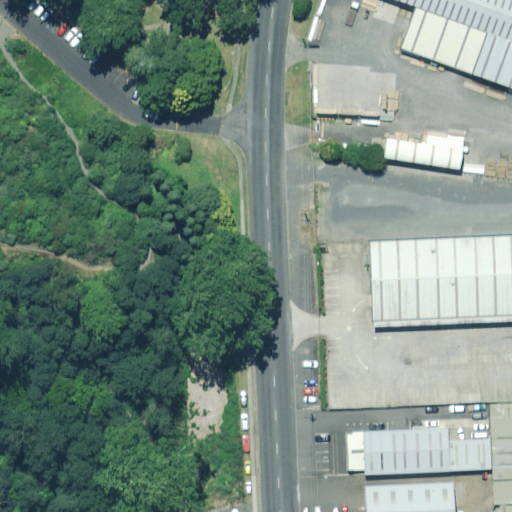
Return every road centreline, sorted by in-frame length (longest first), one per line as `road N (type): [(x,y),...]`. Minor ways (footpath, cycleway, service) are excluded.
road 1 (secondary): [(275,0),(266,130),(281,511)]
road 2 (unknown): [(271,31),(357,55),(511,121)]
road 3 (unknown): [(511,196),(267,170)]
road 4 (unknown): [(273,333),(376,352),(511,345)]
